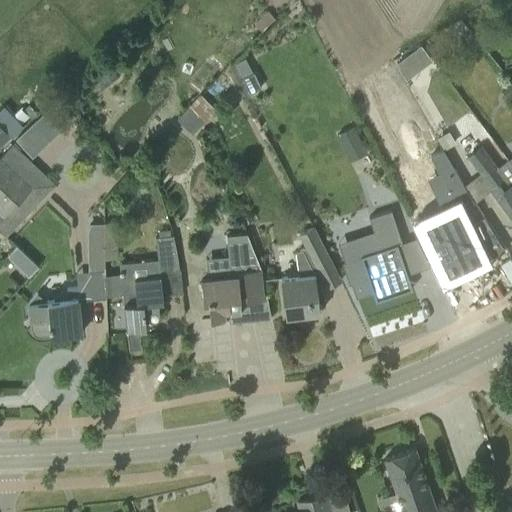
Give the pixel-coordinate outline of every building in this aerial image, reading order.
[(421,45),(395,64),(406,79),(432,60),(421,45)] [(188,109),(178,119),(193,133),(215,110),(212,108),(199,95),(187,108),(188,109)] [(54,103),(39,117),(55,135),(70,121),(54,103)] [(0,145),(6,140),(11,136),(0,123),(0,145)] [(346,159),(365,151),(353,123),(334,131),(346,159)] [(449,131),(437,138),(444,150),(456,143),(449,131)] [(0,156),(0,209),(1,211),(0,212),(0,229),(6,235),(54,184),(11,144),(0,156)] [(511,164),(508,159),(497,168),(481,147),(468,157),(491,188),(490,189),(501,203),(511,217),(511,164)] [(443,150),(430,156),(446,191),(462,184),(443,150)] [(362,256),(343,262),(350,284),(352,283),(357,297),(375,292),(377,300),(414,288),(399,245),(403,244),(391,210),(370,217),(381,249),(362,255),(362,256)] [(457,210),(424,226),(446,274),(479,259),(457,210)] [(105,260),(118,259),(118,221),(105,220),(105,235),(105,260)] [(341,280),(328,255),(327,255),(313,227),(300,234),(306,247),(296,251),(299,275),(281,277),(286,316),(320,312),(316,284),(325,283),(327,287),(341,280)] [(261,280),(260,268),(246,233),(226,235),(228,257),(211,259),(213,278),(201,279),(203,301),(209,300),(210,319),(228,317),(228,322),(253,320),(251,301),(263,299),(261,280)] [(101,260),(105,260),(105,235),(88,234),(88,271),(86,271),(89,298),(104,297),(101,269),(101,260)] [(119,263),(124,308),(126,328),(146,326),(145,314),(149,314),(149,315),(150,316),(151,317),(152,318),(153,318),(155,318),(156,318),(157,317),(158,316),(159,315),(159,314),(159,312),(159,307),(158,307),(158,306),(159,306),(158,301),(163,300),(161,275),(159,275),(159,271),(179,269),(174,234),(155,237),(158,259),(119,263)] [(38,266),(16,245),(6,256),(28,277),(38,266)] [(28,306),(30,326),(31,328),(31,330),(33,332),(34,333),(36,335),(37,336),(39,336),(41,337),(43,337),(81,333),(78,301),(81,301),(80,287),(67,289),(68,298),(47,300),(37,293),(27,303),(28,306)] [(436,511),(415,447),(384,458),(403,511),(436,511)] [(330,511),(325,494),(298,502),(300,511),(330,511)]
